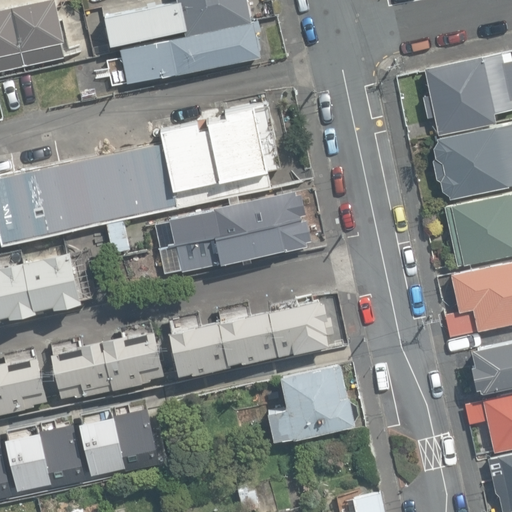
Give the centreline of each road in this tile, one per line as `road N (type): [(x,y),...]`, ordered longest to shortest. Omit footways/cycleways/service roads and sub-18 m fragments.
road 1 (residential): [(445,511),(421,399),(396,338),(337,34)]
road 2 (residential): [(494,0),(337,34)]
